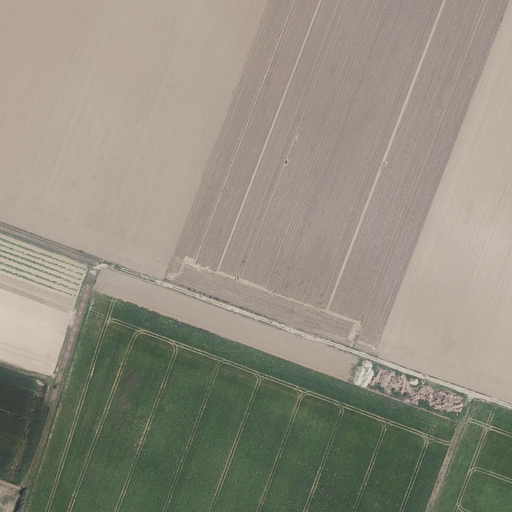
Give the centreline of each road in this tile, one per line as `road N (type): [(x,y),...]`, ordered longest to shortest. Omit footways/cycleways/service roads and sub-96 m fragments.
road 1 (track): [(98,261),(511,407)]
road 2 (track): [(20,511),(79,298),(98,261)]
road 3 (track): [(472,392),(429,511)]
